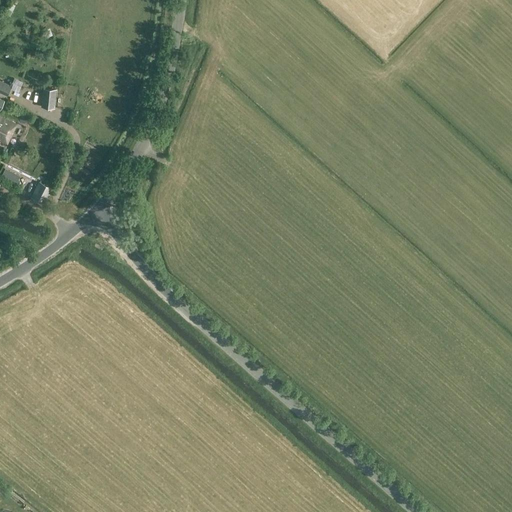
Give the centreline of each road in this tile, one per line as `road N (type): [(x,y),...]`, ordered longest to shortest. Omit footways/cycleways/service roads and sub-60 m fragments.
road 1 (unclassified): [(415,511),(174,301),(96,211)]
road 2 (unclassified): [(96,211),(151,127),(180,0)]
